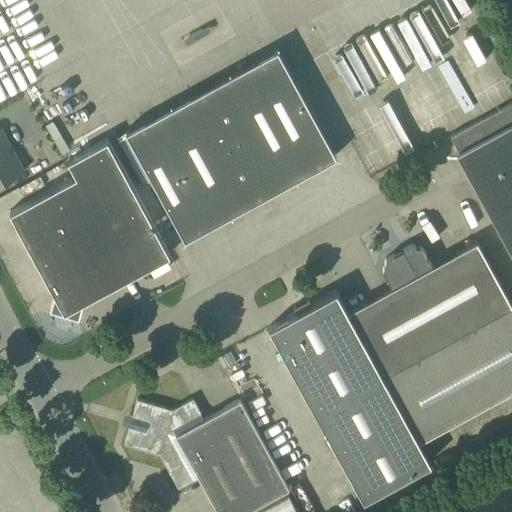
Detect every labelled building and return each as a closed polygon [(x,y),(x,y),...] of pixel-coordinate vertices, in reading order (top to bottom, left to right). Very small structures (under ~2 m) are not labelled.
[(274,50),(215,82),(245,135),(224,147),(253,200),(332,157),(333,157),(336,155),(277,47),(274,49),(274,50)] [(245,135),(215,82),(129,129),(129,128),(125,130),(184,238),(188,236),(253,200),(224,147),(245,135)] [(511,102),(468,126),(450,136),(459,151),(456,152),(511,254),(511,102)] [(0,182),(24,169),(1,127),(0,127),(0,182)] [(169,254),(161,238),(107,139),(68,160),(76,175),(9,211),(54,292),(49,307),(78,315),(83,301),(169,254)] [(69,166),(40,176),(44,186),(72,175),(69,166)] [(392,286),(347,310),(360,333),(383,375),(407,419),(419,440),(511,388),(511,304),(476,239),(432,263),(423,247),(412,244),(403,249),(404,251),(396,256),(394,253),(385,258),(382,269),(392,286)] [(269,326),(293,370),(360,333),(347,310),(336,289),(269,326)] [(383,375),(360,333),(293,370),(316,412),(383,375)] [(316,412),(340,456),(407,419),(383,375),(316,412)] [(199,476),(218,511),(242,511),(289,487),(240,398),(204,418),(193,397),(172,408),(137,397),(132,416),(135,417),(133,426),(129,425),(124,442),(159,453),(178,487),(199,476)] [(430,461),(419,440),(407,419),(340,456),(363,498),(430,461)]
